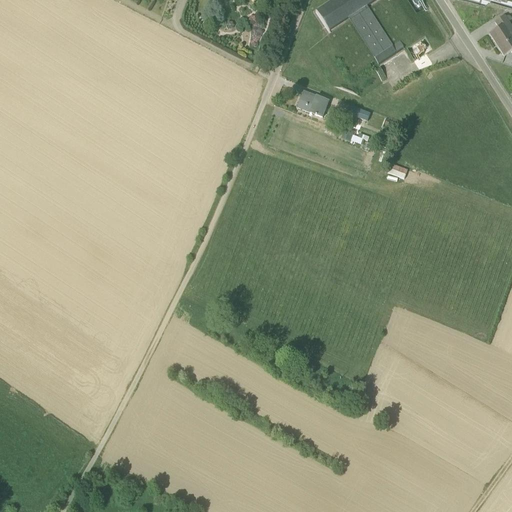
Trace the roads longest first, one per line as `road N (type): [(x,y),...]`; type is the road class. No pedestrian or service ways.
road 1 (unclassified): [(263,104),(169,316),(64,511)]
road 2 (residential): [(511,117),(435,0)]
